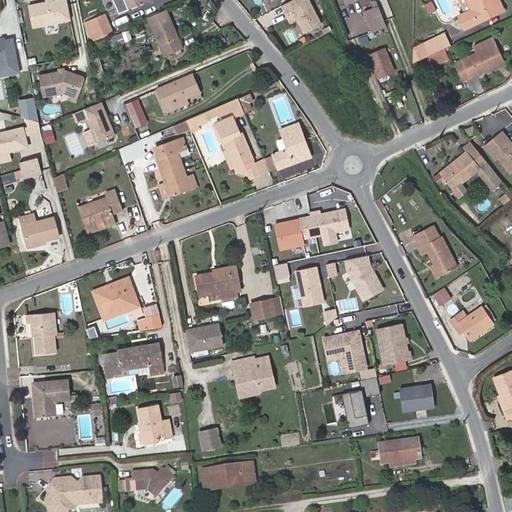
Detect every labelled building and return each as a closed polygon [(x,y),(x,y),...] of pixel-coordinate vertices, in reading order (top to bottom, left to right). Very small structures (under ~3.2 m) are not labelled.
[(71,18),(67,0),(55,0),(28,5),(32,26),(71,18)] [(112,0),(119,13),(145,1),(144,0),(112,0)] [(300,34),(320,27),(310,0),(289,0),(288,1),(300,34)] [(467,0),(472,8),(458,15),(464,29),(498,13),(491,0),(467,0)] [(499,0),(491,0),(498,13),(504,9),(499,0)] [(432,1),(423,5),(428,15),(437,11),(432,1)] [(166,10),(148,18),(163,54),(182,47),(166,10)] [(105,15),(84,25),(92,42),(113,33),(105,15)] [(46,32),(58,31),(58,23),(46,24),(46,32)] [(427,41),(445,33),(441,25),(424,34),(427,41)] [(142,31),(140,26),(121,34),(123,39),(142,31)] [(445,33),(427,41),(412,48),(412,63),(427,56),(444,48),(450,45),(445,33)] [(87,48),(89,59),(90,58),(94,79),(103,77),(98,54),(123,44),(119,35),(87,48)] [(504,62),(492,37),(473,46),(476,53),(461,60),(470,78),(504,62)] [(0,75),(18,73),(11,38),(0,39),(0,75)] [(392,68),(384,48),(368,54),(376,74),(392,68)] [(431,65),(448,58),(444,48),(427,56),(431,65)] [(78,97),(84,77),(62,70),(37,75),(41,95),(59,91),(78,97)] [(157,90),(164,107),(184,98),(199,92),(192,75),(157,90)] [(103,82),(97,84),(101,94),(107,92),(103,82)] [(249,103),(253,102),(250,93),(238,98),(244,113),(252,110),(249,103)] [(184,98),(164,107),(166,111),(186,103),(184,98)] [(147,122),(137,99),(125,104),(135,127),(147,122)] [(101,102),(83,109),(97,143),(115,135),(101,102)] [(39,123),(35,103),(20,106),(23,118),(25,119),(39,123)] [(204,113),(195,117),(199,125),(208,121),(204,113)] [(243,165),(245,170),(249,179),(260,175),(254,160),(242,132),(239,133),(232,116),(215,123),(227,150),(234,168),(243,165)] [(186,120),(190,130),(199,125),(195,117),(186,120)] [(39,123),(25,119),(29,135),(41,132),(39,123)] [(175,124),(177,132),(187,129),(185,122),(175,124)] [(270,172),(308,157),(302,141),(304,140),(297,123),(279,130),(284,143),(277,146),(280,152),(264,158),(269,171),(270,172)] [(466,129),(469,136),(476,132),(473,126),(466,129)] [(21,127),(0,132),(0,152),(26,145),(21,127)] [(57,138),(55,129),(43,132),(46,141),(57,138)] [(484,145),(495,158),(497,157),(509,171),(511,168),(511,145),(500,131),(484,145)] [(155,158),(164,182),(169,197),(191,189),(186,176),(177,150),(184,147),(180,137),(154,147),(158,157),(155,158)] [(304,140),(302,141),(308,157),(311,156),(304,140)] [(502,181),(469,142),(463,148),(466,152),(442,172),(455,188),(476,171),(491,189),(502,181)] [(127,149),(121,151),(124,158),(130,155),(127,149)] [(222,152),(230,170),(234,168),(227,150),(222,152)] [(264,158),(263,156),(254,160),(260,175),(269,171),(264,158)] [(511,168),(509,171),(497,157),(495,158),(508,174),(511,171),(511,168)] [(37,158),(19,163),(23,177),(41,172),(37,158)] [(243,165),(234,168),(237,174),(245,170),(243,165)] [(198,187),(193,173),(186,176),(191,189),(198,187)] [(63,174),(54,178),(57,193),(67,190),(63,174)] [(163,199),(169,197),(164,182),(158,185),(163,199)] [(78,208),(86,229),(114,218),(112,214),(122,210),(114,190),(104,193),(106,198),(78,208)] [(310,212),(311,217),(294,220),(298,238),(303,237),(303,238),(341,230),(336,212),(319,215),(318,211),(310,212)] [(21,227),(26,246),(44,241),(59,237),(53,217),(21,227)] [(116,224),(114,218),(86,229),(88,234),(116,224)] [(3,222),(0,223),(0,246),(8,244),(3,222)] [(428,253),(435,266),(440,276),(458,267),(443,237),(440,238),(434,227),(428,230),(434,241),(421,248),(419,249),(423,256),(428,253)] [(428,230),(415,236),(421,248),(434,241),(428,230)] [(383,289),(370,264),(368,255),(347,260),(349,272),(364,299),(383,289)] [(335,261),(325,263),(328,276),(338,274),(335,261)] [(286,262),(274,265),(277,279),(289,276),(286,262)] [(240,291),(236,265),(214,269),(215,272),(226,270),(230,293),(237,291),(240,291)] [(317,266),(297,270),(304,306),(325,302),(317,266)] [(215,272),(196,276),(200,295),(210,293),(212,301),(238,297),(237,291),(230,293),(226,270),(215,272)] [(107,289),(96,294),(105,320),(138,307),(128,281),(116,286),(116,289),(111,292),(107,289)] [(439,305),(452,297),(445,287),(433,294),(439,305)] [(262,301),(264,313),(275,311),(273,299),(262,301)] [(262,301),(251,304),(255,320),(276,315),(275,311),(264,313),(262,301)] [(133,320),(145,316),(142,307),(131,310),(133,320)] [(336,308),(322,310),(325,321),(338,318),(336,308)] [(482,308),(460,322),(468,333),(471,338),(493,324),(482,308)] [(39,335),(35,335),(37,353),(55,351),(54,334),(56,334),(54,317),(48,311),(27,313),(27,324),(32,323),(32,332),(38,332),(39,335)] [(162,327),(159,313),(144,317),(147,330),(162,327)] [(459,339),(468,333),(460,322),(451,328),(459,339)] [(224,344),(220,323),(186,329),(191,351),(224,344)] [(408,351),(402,323),(378,328),(384,357),(393,355),(394,362),(412,358),(410,350),(408,351)] [(367,367),(359,331),(349,333),(347,335),(345,336),(342,334),(324,338),(327,352),(340,350),(345,372),(367,367)] [(124,353),(108,356),(113,379),(119,378),(121,375),(129,373),(129,371),(155,365),(157,375),(172,372),(167,342),(142,346),(143,348),(138,349),(138,347),(123,350),(124,353)] [(394,362),(393,355),(384,357),(386,364),(394,362)] [(253,356),(231,361),(234,372),(236,371),(238,379),(236,382),(238,392),(259,387),(261,389),(274,386),(269,364),(256,367),(253,356)] [(511,372),(494,379),(507,412),(511,410),(511,372)] [(381,393),(378,376),(360,379),(362,389),(342,392),(347,426),(368,423),(364,396),(381,393)] [(184,386),(183,378),(175,379),(177,388),(184,386)] [(71,401),(70,382),(36,383),(36,394),(39,394),(39,400),(36,400),(37,417),(56,416),(56,405),(58,401),(71,401)] [(435,406),(432,384),(400,389),(400,391),(403,411),(435,406)] [(259,387),(238,392),(239,396),(259,392),(261,389),(259,387)] [(181,391),(170,392),(172,402),(182,400),(181,391)] [(396,412),(403,411),(400,391),(393,392),(396,412)] [(162,422),(159,406),(138,409),(144,445),(158,443),(157,436),(164,435),(164,440),(173,439),(170,420),(162,422)] [(219,447),(216,429),(199,433),(202,450),(219,447)] [(390,463),(402,461),(403,466),(416,464),(415,459),(422,458),(419,439),(379,444),(380,452),(373,453),(374,463),(382,462),(382,464),(390,463)] [(363,443),(356,444),(358,453),(365,452),(363,443)] [(180,469),(189,469),(190,455),(181,455),(180,469)] [(253,462),(203,470),(206,491),(215,489),(214,485),(242,480),(242,485),(256,483),(253,462)] [(175,478),(174,478),(173,476),(176,472),(170,466),(166,470),(164,469),(159,475),(157,474),(146,474),(146,472),(131,473),(131,481),(124,481),(125,493),(150,491),(159,498),(175,478)] [(55,477),(45,490),(54,497),(51,500),(48,501),(48,506),(49,511),(67,511),(67,505),(70,501),(76,501),(79,504),(90,503),(90,497),(101,496),(101,494),(106,494),(106,487),(100,487),(99,475),(83,477),(78,482),(72,478),(64,478),(60,482),(55,477)] [(242,480),(214,485),(215,489),(242,485),(242,480)] [(124,493),(124,481),(116,481),(117,493),(124,493)] [(38,498),(48,506),(48,501),(51,500),(54,497),(45,490),(38,498)] [(70,501),(67,505),(67,511),(73,511),(74,504),(79,504),(76,501),(70,501)]
